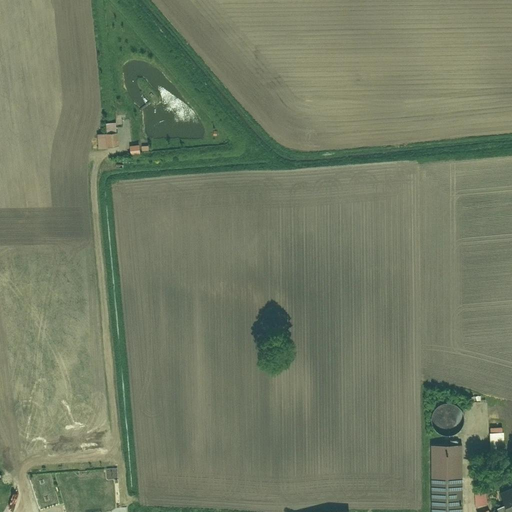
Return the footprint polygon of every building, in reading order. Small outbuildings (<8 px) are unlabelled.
[(118,146),(116,122),(105,122),(106,133),(96,133),(97,147),(118,146)] [(129,154),(139,153),(139,144),(128,145),(129,154)] [(437,429),(449,429),(449,430),(462,430),(462,404),(434,404),(434,422),(437,422),(437,429)] [(503,451),(503,426),(489,427),(489,452),(503,451)] [(456,511),(456,477),(424,477),(424,511),(456,511)] [(511,482),(494,491),(504,511),(506,511),(511,509),(511,482)] [(473,504),(487,503),(485,489),(472,490),(473,504)]
